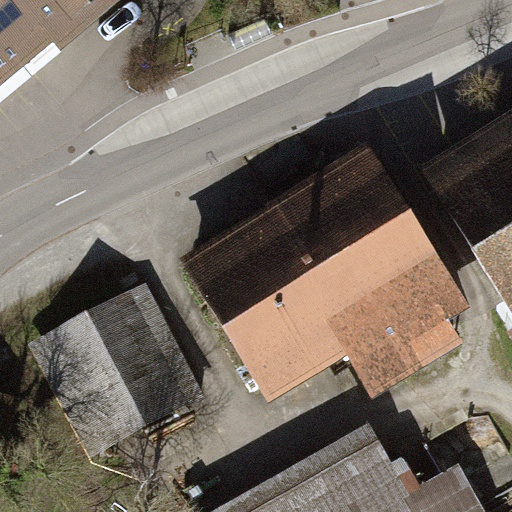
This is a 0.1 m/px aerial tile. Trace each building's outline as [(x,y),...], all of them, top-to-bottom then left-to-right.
[(0,0),(0,117),(153,0),(0,0)] [(511,130),(434,178),(511,304),(511,130)] [(369,157),(198,262),(269,376),(351,325),(378,368),(466,314),(369,157)] [(140,300),(41,354),(100,461),(199,407),(140,300)] [(409,511),(382,455),(262,511),(486,511),(475,489),(425,511),(409,511)]
